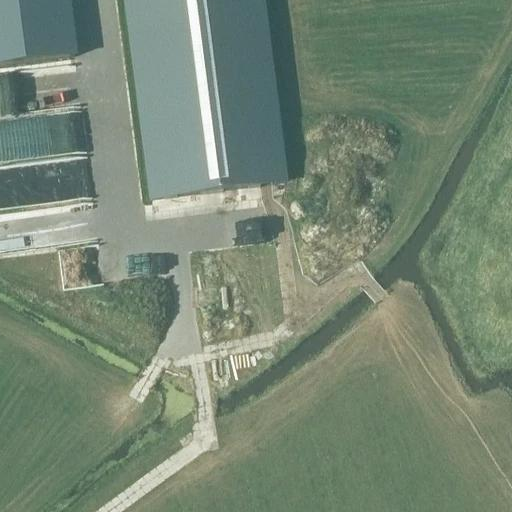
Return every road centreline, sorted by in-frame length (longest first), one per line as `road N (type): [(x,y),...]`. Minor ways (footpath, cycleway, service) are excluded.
road 1 (track): [(193,356),(271,340),(353,271),(385,309)]
road 2 (track): [(193,356),(206,439),(108,511)]
